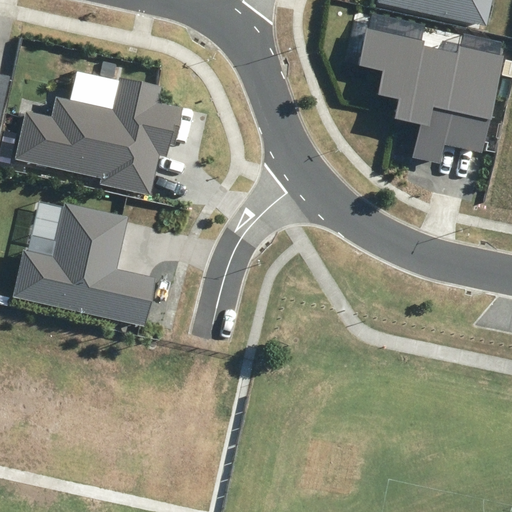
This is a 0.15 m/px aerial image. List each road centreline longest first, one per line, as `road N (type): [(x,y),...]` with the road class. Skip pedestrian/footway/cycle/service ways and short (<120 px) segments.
road 1 (residential): [(511,276),(423,258),(354,219),(309,173)]
road 2 (residential): [(309,173),(261,215),(223,266),(208,331)]
road 3 (residential): [(309,173),(230,19)]
